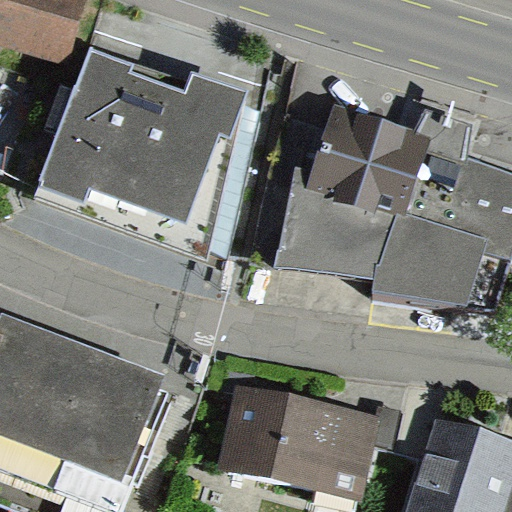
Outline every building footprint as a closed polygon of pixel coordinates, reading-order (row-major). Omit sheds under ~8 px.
[(89,0),(0,0),(0,48),(70,68),(89,0)] [(246,102),(193,82),(184,104),(127,83),(130,76),(95,64),(45,198),(80,212),(87,196),(183,231),(217,140),(231,145),(246,102)] [(486,259),(511,266),(511,179),(466,163),(429,152),(432,144),(419,140),(337,114),(315,176),(297,169),(277,274),(371,288),(395,216),(490,247),(486,259)] [(429,152),(466,163),(476,131),(427,116),(419,140),(432,144),(429,152)] [(371,288),(368,297),(497,319),(511,272),(511,266),(486,259),(490,247),(395,216),(371,288)] [(117,511),(165,383),(4,324),(0,333),(0,511),(117,511)] [(379,421),(236,395),(220,481),(365,507),(375,451),(394,455),(401,416),(380,412),(379,421)] [(505,511),(511,492),(511,445),(436,423),(408,511),(505,511)]
